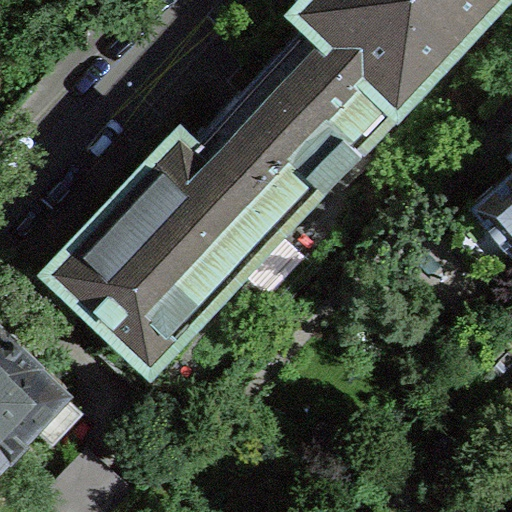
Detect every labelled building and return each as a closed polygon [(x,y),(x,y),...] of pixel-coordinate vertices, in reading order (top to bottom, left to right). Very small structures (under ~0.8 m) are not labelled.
[(361,139),(359,136),(486,0),(295,0),(310,13),(196,135),(180,120),(48,261),(150,357),(322,175),(325,178),(361,139)] [(511,145),(511,165),(475,198),(511,239),(511,144),(511,145)] [(66,383),(0,319),(0,453),(33,418),(52,436),(80,405),(62,388),(66,383)] [(40,495),(57,511),(114,511),(132,493),(84,448),(40,495)] [(214,511),(161,462),(132,493),(114,511),(214,511)]
